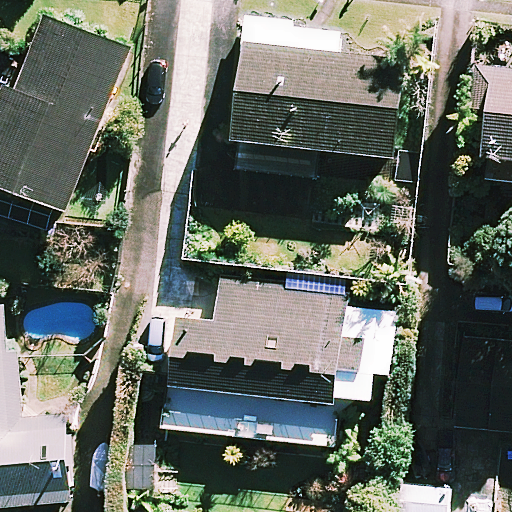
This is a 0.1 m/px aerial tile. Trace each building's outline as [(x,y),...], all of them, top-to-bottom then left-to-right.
[(135,57),(48,27),(22,102),(12,98),(0,131),(0,199),(76,226),(135,57)] [(409,68),(249,54),(238,179),(319,186),(321,163),(400,170),(409,68)] [(511,77),(481,75),(477,118),(494,120),(488,189),(511,191),(511,77)] [(349,292),(226,279),(221,329),(184,325),(172,438),(337,455),(342,408),(376,411),(378,384),(393,385),(400,320),(346,314),(349,292)] [(27,426),(22,364),(11,365),(7,316),(0,316),(0,511),(78,511),(72,422),(27,426)] [(511,348),(466,344),(458,434),(511,438),(511,348)] [(161,454),(137,452),(135,498),(158,499),(161,454)] [(451,511),(452,494),(411,493),(410,511),(451,511)]
